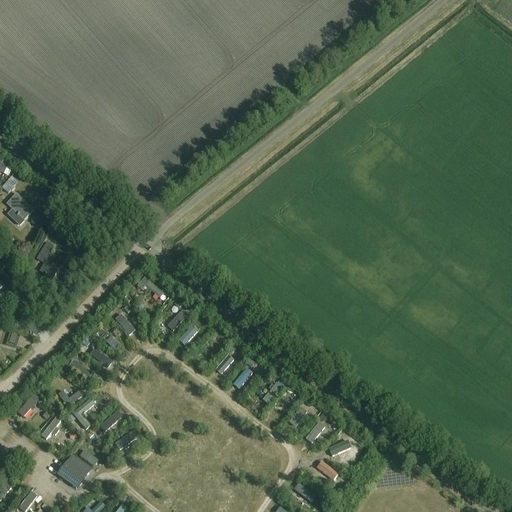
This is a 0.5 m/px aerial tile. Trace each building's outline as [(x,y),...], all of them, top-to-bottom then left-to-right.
[(12,178),(2,190),(8,195),(18,183),(17,182),(12,178)] [(19,227),(24,222),(34,212),(19,197),(9,208),(12,211),(7,216),(19,227)] [(60,268),(42,257),(39,262),(44,265),(40,273),(53,281),(60,268)] [(149,285),(161,296),(164,294),(147,278),(140,286),(144,290),(149,285)] [(39,310),(34,317),(42,324),(48,318),(39,310)] [(169,325),(175,332),(191,316),(185,310),(169,325)] [(123,315),(117,320),(132,336),(138,331),(123,315)] [(104,328),(99,334),(117,353),(123,347),(104,328)] [(13,332),(12,343),(20,345),(22,334),(13,332)] [(216,338),(204,346),(209,352),(220,344),(216,338)] [(111,369),(116,362),(97,348),(92,355),(111,369)] [(217,369),(222,374),(236,360),(231,355),(217,369)] [(264,400),(270,405),(283,389),(277,384),(264,400)] [(71,399),(65,391),(60,395),(70,408),(86,396),(82,391),(71,399)] [(276,407),(281,411),(291,397),(286,393),(276,407)] [(38,394),(19,412),(24,417),(43,400),(38,394)] [(74,414),(88,430),(93,426),(84,415),(97,404),(92,398),(74,414)] [(120,411),(103,425),(108,430),(125,416),(120,411)] [(299,413),(291,423),(297,428),(305,418),(299,413)] [(73,414),(68,419),(73,423),(77,419),(73,414)] [(57,418),(43,436),(49,440),(63,422),(57,418)] [(314,444),(328,427),(322,422),(307,439),(314,444)] [(117,444),(123,452),(141,439),(135,430),(117,444)] [(357,446),(353,438),(330,449),(334,457),(357,446)] [(86,449),(83,453),(95,464),(99,459),(86,449)] [(91,471),(72,457),(57,477),(76,491),(91,471)] [(336,482),(341,476),(321,461),(317,467),(336,482)] [(301,483),(296,490),(315,504),(320,497),(301,483)] [(6,486),(0,493),(0,502),(2,500),(5,502),(7,499),(5,497),(11,490),(6,486)] [(20,511),(29,511),(39,500),(31,494),(18,510),(20,511)] [(94,511),(89,507),(85,511),(102,511),(107,506),(102,502),(94,511)] [(128,511),(129,511),(118,503),(111,511),(128,511)]
